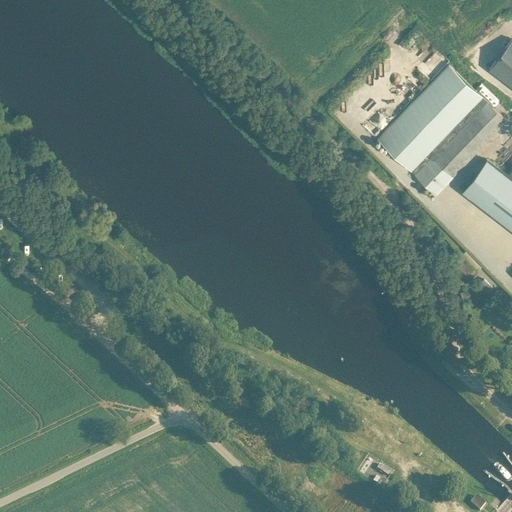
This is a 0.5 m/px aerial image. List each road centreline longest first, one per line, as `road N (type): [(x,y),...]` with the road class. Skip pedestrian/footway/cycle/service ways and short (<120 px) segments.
road 1 (track): [(180,0),(406,217),(480,387)]
road 2 (unclassified): [(288,511),(181,420),(0,504)]
